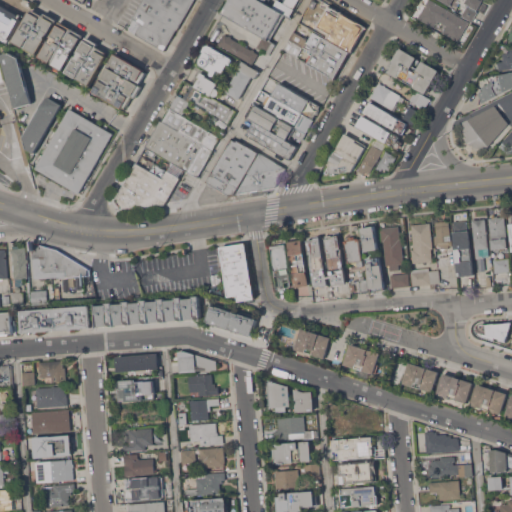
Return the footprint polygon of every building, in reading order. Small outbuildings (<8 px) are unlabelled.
[(194,0),(178,29),(177,29),(164,51),(136,34),(142,23),(133,18),(143,0),(194,0)] [(263,37),(264,37),(223,13),(230,0),(259,0),(273,8),(285,15),(270,41),(263,37)] [(295,10),(300,0),(286,0),(284,4),(295,10)] [(314,31),(314,29),(301,22),(313,0),(322,0),(330,5),(321,20),(336,29),(340,23),(331,18),(335,11),(362,26),(359,31),(355,29),(355,30),(356,31),(351,41),(353,42),(350,47),(323,31),(320,35),(314,31)] [(428,0),(430,0),(470,22),(459,41),(443,32),(445,28),(444,28),(446,25),(439,21),(437,24),(436,23),(435,26),(419,17),(428,0)] [(480,0),(482,1),(477,10),(467,3),(466,5),(459,1),(459,0),(480,0)] [(290,18),(285,15),(273,8),(278,1),(284,4),(295,10),(290,18)] [(0,17),(7,8),(10,4),(19,11),(17,14),(21,18),(17,22),(20,24),(10,37),(0,29),(0,17)] [(468,6),(478,11),(472,21),(463,15),(468,6)] [(27,48),(14,41),(30,11),(32,12),(34,10),(44,16),(46,13),(47,13),(27,48)] [(57,19),(49,34),(48,34),(46,37),(46,38),(37,54),(27,48),(47,13),(57,19)] [(53,63),(41,56),(50,40),(51,40),(53,37),(52,37),(60,21),(73,29),(53,63)] [(84,35),(75,50),(74,49),(72,53),(73,53),(64,69),(53,63),(73,29),(84,35)] [(351,52),(335,78),(309,63),(315,52),(311,49),(313,46),(317,48),(318,47),(307,41),(314,31),(320,35),(351,52)] [(308,39),(298,56),(286,49),(296,32),(308,39)] [(229,36),(229,35),(232,36),(231,38),(252,50),(253,49),(255,50),(255,51),(259,54),(253,64),(219,44),(224,34),(229,36)] [(80,79),(67,72),(76,56),(77,56),(80,52),(79,52),(87,37),(98,44),(97,46),(98,47),(80,79)] [(276,45),(270,55),(258,47),(263,37),(270,41),(276,45)] [(223,72),(218,69),(215,75),(214,75),(213,75),(211,74),(211,73),(212,71),(203,65),(201,64),(200,62),(200,60),(201,58),(205,52),(203,51),(205,47),(207,46),(209,45),(212,46),(233,58),(233,59),(233,61),(231,64),(229,63),(223,72)] [(107,52),(106,55),(107,55),(90,85),(80,79),(98,47),(107,52)] [(418,57),(412,68),(411,67),(410,68),(417,73),(418,71),(417,70),(423,60),(440,70),(427,93),(415,87),(416,86),(400,77),(399,77),(388,70),(401,47),(418,57)] [(511,51),(511,67),(499,70),(498,62),(503,61),(503,59),(504,59),(503,53),(511,51)] [(11,52),(20,58),(32,103),(16,107),(2,54),(11,52)] [(144,70),(144,71),(146,72),(141,82),(138,81),(139,80),(110,63),(116,54),(144,70)] [(242,96),(240,99),(227,91),(229,88),(240,69),(239,68),(243,61),(260,71),(256,78),(253,76),(242,96)] [(108,66),(124,75),(123,76),(127,79),(127,78),(139,84),(139,85),(142,86),(136,98),(133,96),(132,97),(101,79),(108,66)] [(492,77),(491,76),(501,74),(511,71),(511,88),(498,95),(479,105),(481,97),(480,94),(484,87),(492,83),(489,78),(492,77)] [(200,77),(199,77),(201,73),(206,76),(219,83),(216,87),(218,88),(219,90),(220,92),(219,94),(216,96),(211,95),(211,96),(195,87),(200,77)] [(132,97),(126,108),(124,107),(123,108),(94,91),(101,79),(132,97)] [(273,96),(277,88),(280,83),(320,106),(313,119),(273,96)] [(383,85),(384,84),(387,85),(386,86),(401,95),(401,96),(405,98),(403,102),(399,100),(394,108),(392,107),(391,108),(371,97),(375,90),(374,89),(376,86),(378,87),(380,83),(383,85)] [(183,98),(191,84),(195,87),(211,96),(237,111),(233,118),(232,118),(229,123),(205,109),(205,108),(190,99),(189,101),(183,98)] [(416,90),(431,99),(426,108),(411,99),(416,90)] [(191,102),(183,115),(171,108),(170,108),(178,95),(183,98),(189,101),(191,102)] [(35,152),(28,148),(25,137),(48,96),(63,104),(35,152)] [(314,120),(306,133),(295,127),(297,124),(267,107),(273,96),(313,119),(314,120)] [(409,123),(405,128),(407,129),(404,133),(403,132),(403,133),(365,111),(369,104),(370,104),(372,102),(409,123)] [(255,121),(250,118),(251,118),(246,115),(253,103),(295,127),(306,133),(302,140),(293,134),(292,136),(290,135),(287,140),(298,146),(255,121)] [(495,105),(509,123),(486,150),(468,143),(466,144),(465,143),(466,142),(463,122),(495,105)] [(421,112),(419,115),(422,117),(419,121),(417,120),(414,124),(404,119),(411,106),(421,112)] [(114,133),(80,193),(37,167),(71,108),(114,133)] [(163,122),(171,108),(183,115),(221,137),(213,150),(163,122)] [(378,137),(357,125),(362,117),(363,118),(364,115),(400,137),(399,139),(403,142),(399,148),(388,142),(387,145),(377,139),(378,137)] [(213,150),(198,177),(147,147),(162,121),(163,122),(213,150)] [(298,146),(291,159),(247,134),(255,121),(298,146)] [(511,131),(511,149),(511,150),(503,142),(511,131)] [(353,170),(352,170),(352,172),(349,172),(349,170),(348,170),(345,171),(343,172),(341,171),(340,173),(338,172),(330,173),(328,164),(330,163),(330,160),(346,133),(367,145),(353,170)] [(238,193),(230,194),(224,191),(223,193),(217,189),(218,188),(209,182),(233,139),(237,141),(237,140),(261,154),(238,193)] [(387,145),(371,172),(368,171),(368,173),(365,171),(363,173),(358,170),(377,139),(387,145)] [(387,151),(397,156),(389,170),(387,168),(386,170),(383,168),(382,171),(377,168),(387,151)] [(286,168),(275,187),(270,188),(270,190),(263,191),(262,189),(259,190),(259,192),(251,193),(251,191),(247,191),(248,193),(239,194),(239,193),(238,193),(261,154),(286,168)] [(121,208),(115,200),(137,162),(150,171),(155,162),(181,178),(166,202),(133,207),(121,208)] [(495,217),(495,216),(498,215),(498,217),(505,216),(508,248),(493,249),(490,218),(495,217)] [(473,220),(473,219),(476,219),(476,220),(485,219),(490,257),(492,257),(493,269),(479,270),(478,258),(477,259),(472,220),(473,220)] [(458,276),(454,232),(455,231),(454,222),(467,220),(468,231),(470,230),(474,275),(458,276)] [(452,245),(449,245),(449,248),(442,249),(442,246),(439,247),(439,244),(436,245),(435,236),(438,236),(436,222),(449,221),(452,245)] [(413,259),(412,259),(412,256),(413,256),(412,249),(415,249),(414,246),(413,246),(413,244),(414,244),(413,232),(411,232),(411,229),(413,229),(412,225),(430,223),(433,248),(432,249),(433,260),(413,263),(413,259)] [(379,248),(366,250),(363,228),(375,225),(379,248)] [(399,226),(400,238),(402,238),(405,263),(399,264),(400,269),(391,270),(390,265),(387,265),(384,241),(383,241),(382,228),(399,226)] [(346,241),(349,240),(349,237),(355,236),(355,239),(359,238),(363,261),(364,265),(359,266),(358,261),(349,263),(346,241)] [(303,239),(310,285),(296,287),(289,241),(303,239)] [(59,249),(91,268),(91,275),(74,276),(75,286),(70,286),(70,277),(58,278),(58,276),(48,277),(48,279),(41,279),(41,278),(35,278),(32,240),(34,240),(47,245),(59,249)] [(248,252),(250,252),(251,255),(249,255),(249,259),(251,258),(251,261),(250,262),(251,272),(255,272),(255,276),(252,277),(253,286),(256,285),(257,290),(254,290),(256,300),(248,301),(248,303),(243,304),(243,302),(240,302),(238,295),(229,297),(224,264),(221,265),(219,255),(222,254),(221,247),(247,243),(248,252)] [(292,281),(285,282),(286,288),(277,289),(273,262),(272,259),(273,259),(271,248),(286,245),(292,281)] [(14,270),(13,270),(13,264),(14,264),(14,261),(13,261),(12,255),(13,255),(13,249),(20,248),(20,247),(26,247),(27,259),(28,259),(28,263),(27,263),(28,278),(23,278),(24,284),(22,285),(22,287),(23,287),(23,292),(24,292),(25,305),(13,306),(11,279),(13,279),(14,286),(17,286),(16,279),(15,279),(14,270)] [(0,249),(7,249),(9,278),(0,278),(0,249)] [(511,273),(496,275),(494,260),(505,258),(505,256),(509,255),(511,273)] [(385,289),(373,291),(373,288),(372,288),(369,271),(367,258),(373,257),(373,259),(380,258),(385,289)] [(411,269),(429,267),(430,271),(439,270),(440,283),(436,283),(437,287),(431,287),(431,284),(413,286),(411,269)] [(391,275),(409,273),(410,286),(392,287),(391,275)] [(360,280),(367,279),(369,290),(362,291),(360,280)] [(32,291),(47,290),(48,303),(33,304),(32,291)] [(201,319),(97,327),(95,306),(106,306),(106,303),(114,303),(114,305),(124,304),(123,302),(131,302),(131,304),(141,303),(141,301),(148,300),(149,302),(159,302),(159,300),(166,299),(166,301),(176,300),(176,298),(182,298),(182,300),(193,299),(192,297),(200,297),(201,319)] [(257,318),(252,337),(241,333),(241,332),(232,330),(232,328),(230,327),(229,330),(218,326),(219,325),(210,322),(210,321),(208,320),(212,305),(232,311),(232,310),(235,311),(234,312),(255,318),(257,318)] [(21,311),(89,306),(91,327),(23,332),(21,311)] [(0,312),(13,312),(14,335),(0,335),(0,312)] [(489,323),(494,325),(496,320),(500,321),(500,324),(503,325),(503,323),(511,325),(511,344),(498,340),(498,339),(485,335),(489,323)] [(296,349),(303,329),(332,339),(326,359),(296,349)] [(377,364),(379,364),(376,374),(370,372),(368,378),(356,375),(358,368),(345,364),(351,343),(381,353),(377,364)] [(181,373),(179,352),(187,351),(217,361),(218,370),(181,373)] [(117,357),(157,354),(158,369),(118,371),(117,357)] [(53,383),(52,377),(40,378),(39,362),(63,361),(64,368),(67,368),(67,382),(53,383)] [(403,383),(410,363),(440,372),(433,393),(403,383)] [(9,388),(0,388),(0,365),(7,365),(7,367),(10,366),(12,387),(9,387),(9,388)] [(24,373),(35,372),(36,385),(24,386),(24,373)] [(438,394),(444,374),(474,383),(467,404),(438,394)] [(189,377),(212,375),(213,384),(215,384),(216,388),(218,388),(218,395),(200,396),(200,392),(191,393),(189,377)] [(271,408),(269,380),(291,387),(292,407),(288,407),(289,412),(277,413),(277,408),(271,408)] [(155,381),(155,398),(155,400),(120,401),(120,390),(121,389),(121,381),(136,381),(136,382),(155,381)] [(471,405),(478,384),(507,394),(501,414),(471,405)] [(37,389),(67,387),(68,407),(38,408),(37,389)] [(295,389),(305,392),(313,392),(315,411),(297,413),(295,389)] [(191,422),(190,401),(219,399),(219,405),(211,406),(211,411),(209,411),(209,420),(191,422)] [(34,433),(32,412),(70,409),(72,430),(34,433)] [(369,410),(370,417),(372,417),(373,427),(356,428),(356,427),(353,428),(353,426),(355,426),(354,411),(369,410)] [(0,413),(10,413),(10,421),(0,421),(0,413)] [(306,430),(314,429),(315,436),(275,440),(274,431),(278,431),(278,428),(279,427),(278,418),(305,416),(306,430)] [(216,422),(217,432),(218,432),(219,435),(223,434),(224,443),(202,445),(202,440),(191,441),(190,425),(216,422)] [(124,452),(123,440),(130,440),(130,430),(152,428),(153,446),(145,446),(145,451),(124,452)] [(447,437),(451,436),(452,439),(459,439),(460,451),(427,453),(425,432),(438,431),(438,436),(447,435),(447,437)] [(35,438),(71,435),(73,455),(36,457),(35,438)] [(333,440),(374,437),(375,457),(334,460),(333,440)] [(311,441),(313,461),(276,464),(274,444),(311,441)] [(226,462),(225,462),(225,466),(217,466),(217,467),(214,467),(214,466),(202,467),(200,449),(218,447),(221,446),(221,447),(224,447),(226,462)] [(196,449),(197,462),(183,463),(182,450),(196,449)] [(511,470),(492,472),(490,449),(499,449),(511,453),(511,470)] [(159,452),(167,451),(167,460),(160,461),(159,452)] [(124,455),(138,455),(139,460),(154,459),(155,475),(126,477),(124,455)] [(430,477),(430,467),(432,467),(431,461),(441,461),(441,457),(455,457),(455,462),(454,462),(454,465),(458,465),(459,475),(430,477)] [(38,463),(73,460),(74,480),(39,482),(38,463)] [(339,464),(375,461),(376,482),(341,485),(339,464)] [(459,476),(459,474),(458,464),(473,463),(474,475),(465,476),(459,476)] [(0,465),(3,465),(4,468),(9,468),(9,473),(4,473),(5,485),(3,485),(3,487),(1,488),(1,485),(0,485),(0,465)] [(275,472),(299,470),(300,487),(277,488),(275,472)] [(225,472),(226,479),(223,479),(223,483),(220,483),(221,492),(185,495),(185,490),(186,490),(186,489),(198,488),(197,478),(198,478),(197,473),(207,472),(207,473),(225,472)] [(156,477),(157,493),(160,492),(161,497),(140,499),(139,491),(137,491),(136,485),(127,486),(126,480),(156,477)] [(489,478),(502,477),(503,490),(490,491),(489,478)] [(430,492),(430,482),(460,481),(461,498),(440,500),(439,494),(437,494),(436,491),(430,492)] [(44,507),(42,486),(75,483),(76,491),(72,491),(72,495),(69,495),(70,505),(44,507)] [(341,489),(378,487),(379,505),(343,508),(341,489)] [(302,511),(277,511),(276,497),(282,496),(282,493),(314,491),(314,496),(317,495),(318,505),(302,507),(302,511)] [(1,498),(15,497),(16,510),(0,510),(0,493),(1,493),(1,498)] [(191,511),(191,500),(227,498),(227,511),(191,511)] [(511,498),(511,511),(501,511),(501,504),(509,503),(508,499),(511,498)] [(165,502),(165,511),(128,511),(128,504),(165,502)]
